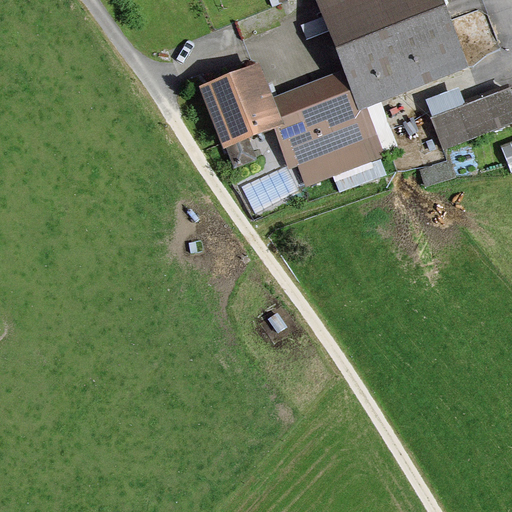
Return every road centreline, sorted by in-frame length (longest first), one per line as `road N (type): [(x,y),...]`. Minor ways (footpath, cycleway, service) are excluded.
road 1 (track): [(323,333),(432,511)]
road 2 (unknown): [(149,88),(314,2)]
